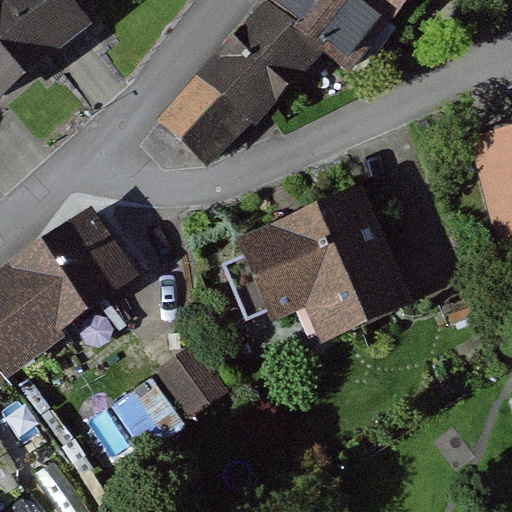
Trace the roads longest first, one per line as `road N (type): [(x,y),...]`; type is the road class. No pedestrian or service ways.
road 1 (residential): [(91,157),(155,196),(198,195),(511,60)]
road 2 (residential): [(91,157),(157,92),(225,0)]
road 3 (residential): [(0,238),(91,157)]
